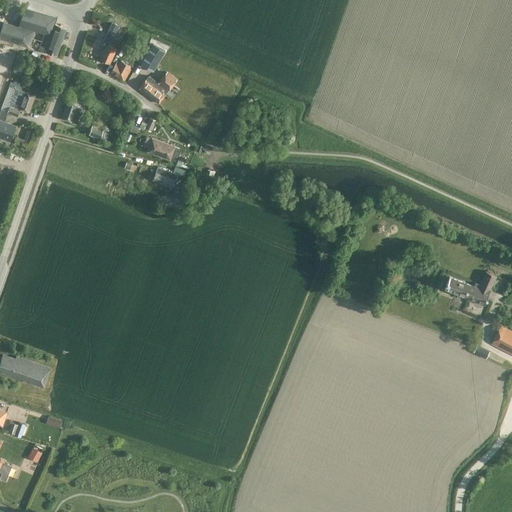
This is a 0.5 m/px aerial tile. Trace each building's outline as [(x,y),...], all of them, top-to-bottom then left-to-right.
[(17,27),(3,23),(0,31),(0,38),(28,47),(33,31),(43,34),(38,49),(56,55),(65,28),(54,24),(57,17),(23,7),(17,27)] [(109,63),(115,49),(116,50),(118,46),(117,45),(120,39),(109,34),(105,44),(106,44),(99,58),(109,63)] [(152,44),(140,64),(152,71),(164,51),(152,44)] [(123,80),(130,69),(126,67),(127,64),(120,60),(119,63),(116,61),(109,72),(123,80)] [(21,76),(21,75),(24,69),(25,68),(16,64),(13,73),(21,76)] [(21,75),(28,78),(31,72),(24,69),(21,75)] [(164,94),(172,84),(177,78),(166,70),(156,83),(148,76),(145,79),(138,88),(158,103),(164,94)] [(7,113),(16,116),(19,108),(28,112),(34,95),(21,90),(22,85),(12,82),(12,83),(9,82),(0,107),(0,108),(5,110),(7,111),(7,113)] [(81,113),(84,103),(78,101),(68,97),(61,117),(71,121),(76,123),(80,112),(81,113)] [(0,136),(8,139),(10,140),(15,125),(2,120),(5,110),(0,108),(0,136)] [(150,118),(144,128),(151,131),(156,121),(150,118)] [(24,139),(22,141),(28,146),(30,143),(34,133),(35,129),(35,124),(28,124),(28,129),(27,131),(24,139)] [(136,133),(138,127),(132,124),(130,130),(136,133)] [(88,134),(100,138),(105,140),(109,130),(103,128),(102,129),(91,126),(88,134)] [(151,138),(146,151),(169,159),(174,146),(151,138)] [(172,187),(173,184),(177,174),(172,172),(157,166),(152,179),(172,187)] [(174,166),(172,172),(177,174),(184,176),(186,170),(174,166)] [(160,209),(184,203),(181,191),(157,197),(160,209)] [(489,289),(495,275),(485,271),(479,284),(475,282),(473,286),(448,276),(444,289),(484,305),(490,290),(489,289)] [(511,331),(499,325),(491,343),(511,353),(511,331)] [(473,352),(485,358),(489,351),(476,345),(473,352)] [(43,387),(50,367),(15,356),(14,359),(2,354),(0,358),(0,370),(5,372),(5,374),(43,387)] [(61,423),(61,421),(62,420),(55,418),(53,425),(59,427),(61,423)] [(20,437),(25,424),(18,422),(17,424),(11,422),(7,432),(14,434),(14,435),(20,437)] [(0,472),(0,473),(0,479),(4,481),(10,466),(1,462),(1,461),(0,460),(0,445),(2,441),(0,440),(0,472)] [(32,448),(27,457),(36,461),(40,452),(32,448)]
